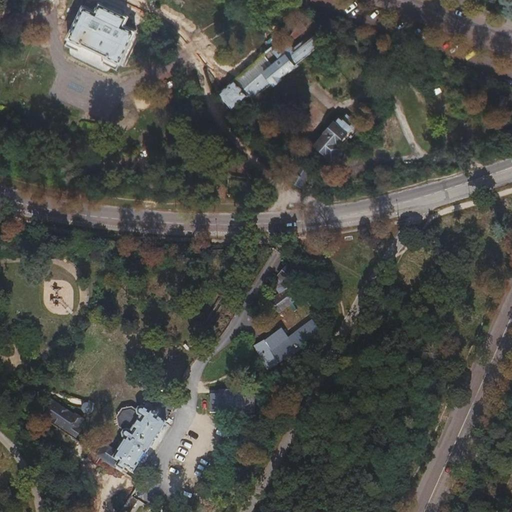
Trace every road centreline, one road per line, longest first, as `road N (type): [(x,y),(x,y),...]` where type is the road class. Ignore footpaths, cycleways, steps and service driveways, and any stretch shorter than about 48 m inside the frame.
road 1 (unclassified): [(0,196),(67,214),(289,222),(367,211),(493,173)]
road 2 (secondary): [(424,511),(511,315)]
road 3 (secondary): [(399,0),(511,43)]
